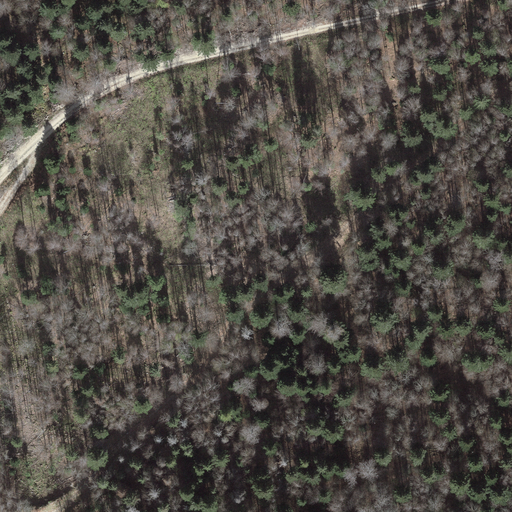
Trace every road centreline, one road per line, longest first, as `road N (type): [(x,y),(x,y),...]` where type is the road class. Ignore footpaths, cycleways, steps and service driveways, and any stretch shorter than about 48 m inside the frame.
road 1 (track): [(59,511),(214,355),(256,294),(307,262),(511,85)]
road 2 (track): [(0,178),(49,129),(139,75),(458,0)]
